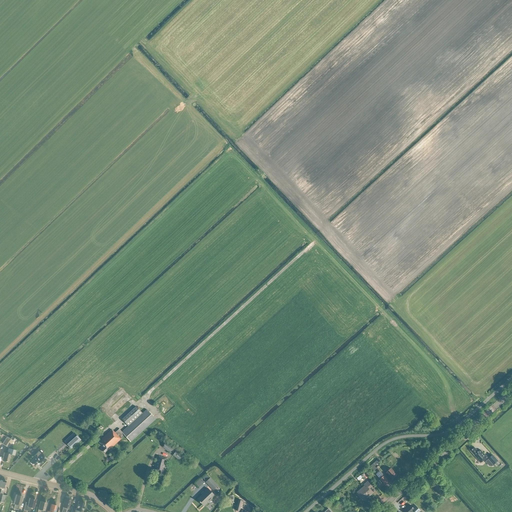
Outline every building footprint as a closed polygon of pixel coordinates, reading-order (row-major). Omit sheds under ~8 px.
[(142,413),(136,406),(122,419),(128,426),(122,432),(119,429),(115,432),(114,432),(112,429),(102,439),(99,442),(104,447),(102,449),(105,452),(109,449),(125,435),(130,442),(155,419),(147,409),(142,413)] [(75,433),(70,437),(74,441),(69,445),(72,449),(82,440),(75,433)] [(8,448),(12,441),(13,440),(6,436),(2,444),(8,448)] [(173,447),(166,442),(162,447),(170,452),(173,454),(172,455),(179,460),(183,455),(176,450),(177,449),(174,447),(173,447)] [(479,451),(474,447),(471,451),(475,455),(474,455),(481,463),(487,457),(481,450),(479,451)] [(13,455),(14,451),(8,450),(7,453),(4,452),(1,460),(8,462),(10,454),(13,455)] [(35,456),(29,462),(33,466),(37,462),(40,465),(45,459),(41,455),(42,454),(38,451),(34,456),(35,456)] [(164,470),(168,458),(157,455),(154,466),(155,466),(155,467),(154,470),(158,471),(158,473),(162,475),(164,469),(164,470)] [(393,465),(397,461),(392,455),(388,459),(393,465)] [(494,465),(498,461),(493,455),(488,459),(494,465)] [(379,461),(377,459),(369,466),(373,471),(377,468),(374,466),(379,461)] [(395,477),(396,476),(396,475),(390,468),(386,472),(392,479),(394,477),(395,477)] [(385,485),(389,481),(380,471),(376,474),(380,479),(379,479),(385,485)] [(365,480),(368,477),(363,472),(360,474),(365,480)] [(210,477),(206,482),(213,490),(218,486),(210,477)] [(199,487),(204,482),(201,478),(195,483),(199,487)] [(379,488),(383,485),(377,479),(373,482),(379,488)] [(439,480),(433,485),(442,494),(447,490),(439,480)] [(364,500),(372,493),(368,489),(372,486),(367,481),(364,484),(365,485),(357,492),(364,500)] [(204,505),(214,495),(208,488),(204,492),(198,499),(204,505)] [(19,505),(22,496),(15,494),(13,503),(15,504),(13,508),(18,510),(19,505)] [(33,508),(35,500),(29,498),(28,503),(25,502),(23,510),(29,511),(30,507),(33,508)] [(68,498),(67,499),(64,498),(62,507),(63,507),(61,511),(65,511),(66,508),(68,508),(70,500),(69,499),(68,498)] [(44,511),(46,503),(40,501),(37,509),(38,509),(36,511),(39,511),(41,510),(44,511)] [(84,503),(78,501),(75,508),(72,507),(70,511),(80,511),(81,511),(82,511),(84,503)]
